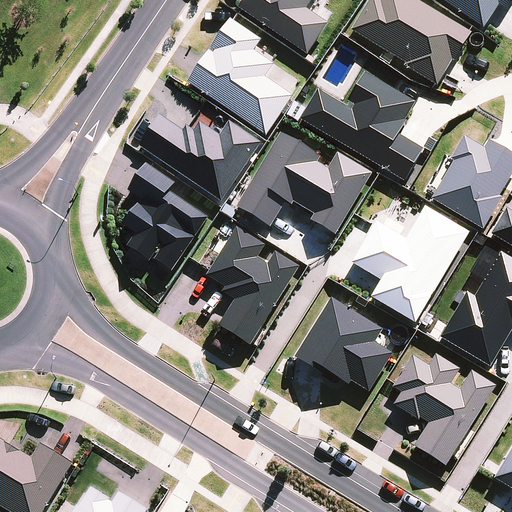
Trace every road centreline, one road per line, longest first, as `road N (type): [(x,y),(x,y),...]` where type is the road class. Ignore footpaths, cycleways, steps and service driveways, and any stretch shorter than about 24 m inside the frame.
road 1 (tertiary): [(52,268),(75,303),(119,342),(389,511)]
road 2 (tertiary): [(315,511),(94,377),(13,342)]
road 3 (residential): [(91,111),(44,240)]
road 4 (residential): [(91,111),(166,0)]
road 5 (residential): [(0,191),(91,111)]
